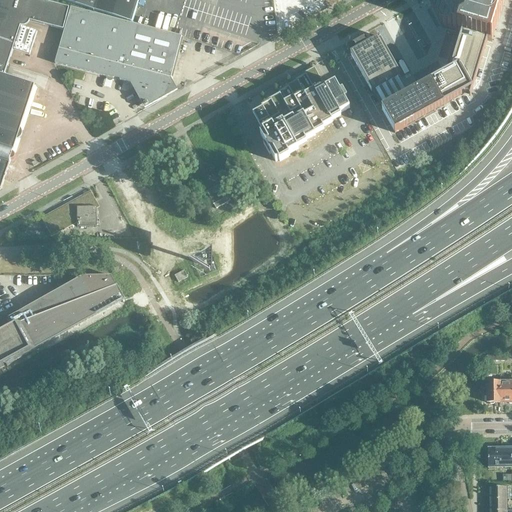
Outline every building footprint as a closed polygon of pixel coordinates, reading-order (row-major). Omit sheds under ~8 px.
[(64,30),(70,8),(39,0),(0,0),(0,24),(20,30),(21,26),(22,26),(24,27),(25,26),(26,26),(27,25),(28,25),(29,24),(30,23),(30,22),(30,21),(64,30)] [(58,0),(132,23),(139,0),(58,0)] [(436,0),(438,21),(442,27),(462,33),(488,41),(491,42),(503,0),(436,0)] [(171,78),(182,37),(132,24),(71,8),(55,64),(131,83),(145,109),(178,91),(171,78)] [(0,49),(12,53),(20,30),(0,24),(0,49)] [(395,133),(467,93),(473,90),(488,41),(462,33),(450,72),(409,94),(400,77),(401,76),(401,75),(400,76),(379,38),(380,38),(380,37),(367,44),(364,40),(365,39),(365,38),(353,45),(353,46),(354,45),(357,50),(350,53),(351,54),(352,54),(373,91),(372,92),(372,93),(374,91),(384,109),(382,110),(382,111),(383,110),(395,132),(394,133),(395,133)] [(21,130),(21,129),(24,120),(35,85),(5,75),(12,53),(0,49),(0,189),(2,189),(11,160),(12,161),(13,160),(14,160),(15,159),(16,157),(16,156),(15,155),(14,154),(13,153),(17,141),(19,140),(20,139),(21,138),(22,137),(22,136),(23,134),(23,132),(22,132),(22,130),(21,130)] [(341,115),(340,113),(350,108),(345,99),(347,98),(343,90),(340,91),(335,82),(326,88),(315,67),(304,73),(305,74),(296,80),(297,81),(287,86),(288,88),(279,93),(280,95),(270,100),(271,102),(262,107),(263,109),(253,114),(260,126),(257,127),(260,133),(263,131),(264,133),(260,134),(265,142),(264,143),(270,155),(271,154),(276,162),(279,160),(280,162),(290,156),(289,154),(299,149),(298,148),(307,142),(306,141),(316,135),(315,134),(324,129),(323,127),(333,122),(332,120),(341,115)] [(229,197),(228,196),(221,184),(207,192),(214,204),(213,204),(214,206),(214,205),(216,209),(231,201),(229,197)] [(97,227),(97,210),(97,208),(98,207),(90,193),(43,219),(53,236),(78,222),(78,227),(97,227)] [(179,283),(188,277),(184,271),(175,276),(179,283)] [(0,334),(0,369),(124,300),(111,276),(83,277),(4,321),(8,327),(9,326),(11,329),(0,334)] [(487,380),(487,403),(489,403),(490,404),(493,404),(495,403),(496,403),(498,403),(500,403),(500,382),(488,383),(487,380)] [(501,380),(500,380),(500,382),(500,403),(503,403),(505,403),(508,403),(510,404),(511,403),(511,382),(501,382),(501,380)] [(499,448),(488,449),(488,469),(489,469),(489,467),(496,467),(496,469),(500,468),(500,448),(499,448)] [(501,448),(500,448),(500,468),(504,468),(504,466),(511,466),(511,468),(511,466),(511,448),(501,448)] [(489,488),(489,500),(508,500),(511,500),(511,487),(489,488)] [(489,511),(508,511),(508,500),(489,500),(489,511)]
